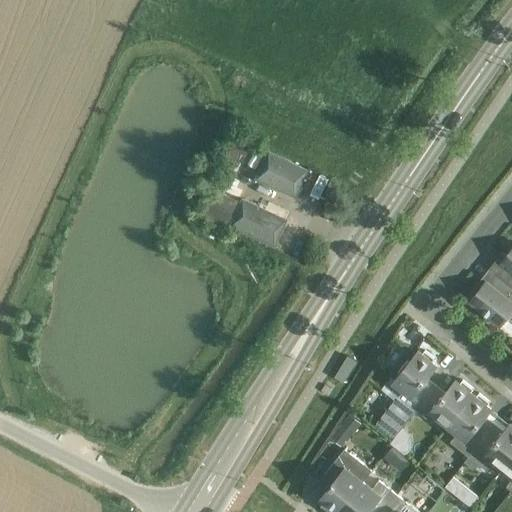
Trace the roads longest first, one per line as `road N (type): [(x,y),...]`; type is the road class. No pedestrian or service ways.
road 1 (secondary): [(511,31),(367,240),(196,511)]
road 2 (residential): [(511,199),(423,309),(511,382)]
road 3 (unclassified): [(169,511),(0,424)]
